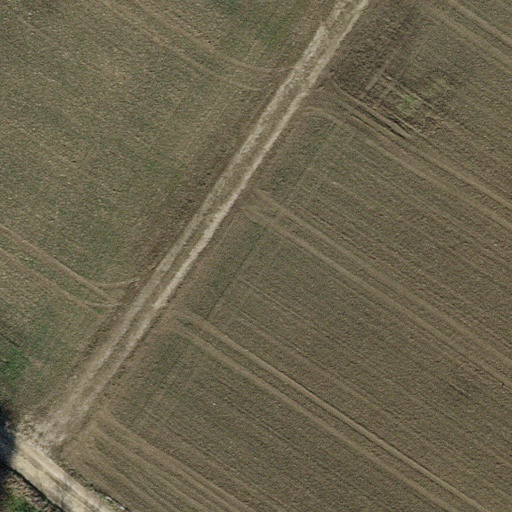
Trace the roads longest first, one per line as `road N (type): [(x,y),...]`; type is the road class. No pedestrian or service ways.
road 1 (track): [(36,459),(161,298),(357,0)]
road 2 (track): [(101,511),(0,433)]
